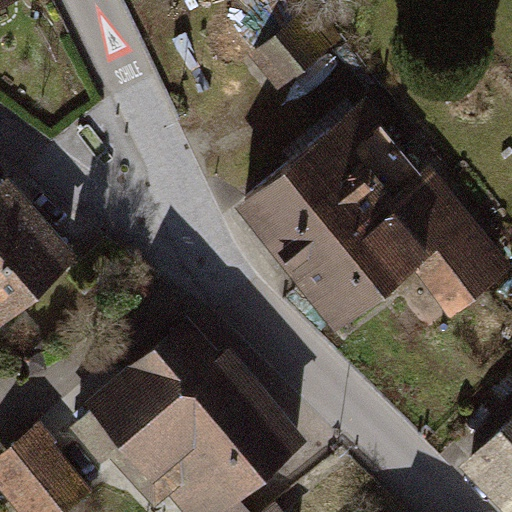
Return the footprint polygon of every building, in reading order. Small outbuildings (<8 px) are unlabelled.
[(338,43),(310,12),(259,57),(287,88),(338,43)] [(371,99),(238,205),(336,327),(414,265),(449,309),(511,259),(433,163),(398,192),(363,148),(392,125),(371,99)] [(0,311),(76,248),(9,168),(0,176),(0,311)] [(299,439),(194,316),(95,400),(191,511),(250,511),(235,493),(299,439)] [(511,511),(511,410),(461,462),(511,511)] [(62,511),(93,487),(43,425),(0,460),(0,480),(25,511),(62,511)]
